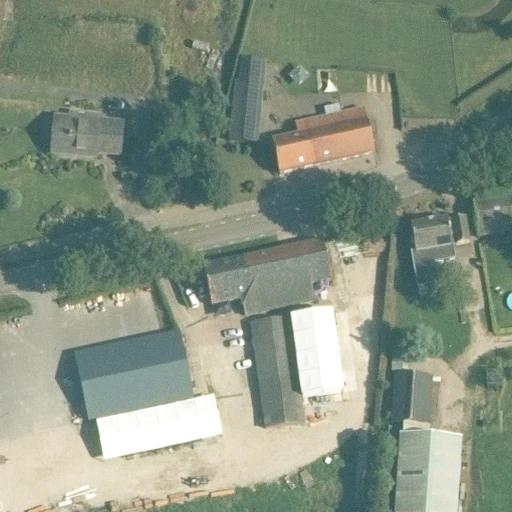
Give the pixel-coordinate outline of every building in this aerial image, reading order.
[(266,9),(243,100),(282,110),(305,19),(266,9)] [(296,126),(298,137),(272,143),(279,176),(374,155),(364,110),(296,126)] [(103,117),(78,115),(70,115),(70,119),(55,118),(52,155),(95,159),(97,159),(97,155),(120,157),(123,123),(102,121),(103,117)] [(511,233),(511,190),(472,199),(480,240),(511,233)] [(415,253),(411,254),(417,289),(439,285),(435,265),(455,262),(453,249),(452,247),(469,244),(465,219),(448,222),(448,221),(411,227),(414,247),(415,253)] [(314,303),(311,287),(332,282),(323,243),(203,268),(212,308),(242,301),(245,318),(314,303)] [(359,384),(351,335),(348,315),(291,323),(290,320),(251,325),(262,401),(266,431),(306,424),(302,396),(313,394),(313,390),(359,384)] [(194,399),(184,354),(180,335),(75,357),(88,422),(103,419),(110,449),(150,443),(143,410),(194,399)] [(228,389),(223,368),(208,372),(212,393),(228,389)] [(414,438),(415,426),(430,427),(433,378),(394,375),(390,425),(404,425),(403,438),(400,438),(395,511),(457,511),(462,441),(414,438)] [(23,452),(19,459),(18,461),(17,467),(18,472),(22,483),(25,486),(31,490),(41,492),(48,491),(55,487),(62,480),(65,475),(66,463),(65,457),(62,453),(54,446),(48,444),(40,443),(36,443),(28,447),(23,452)]
